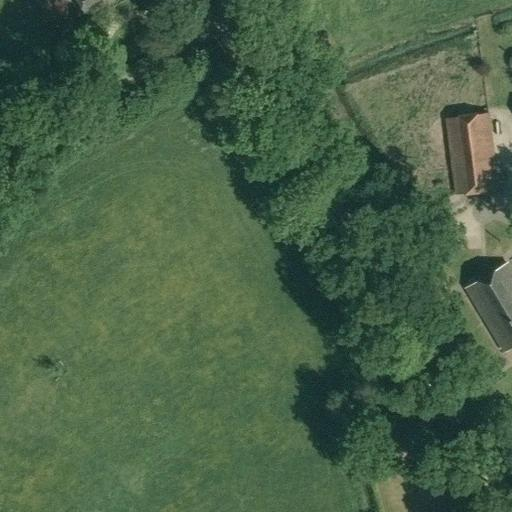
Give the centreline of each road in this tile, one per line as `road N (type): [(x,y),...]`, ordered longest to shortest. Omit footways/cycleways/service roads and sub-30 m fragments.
road 1 (unclassified): [(511,473),(242,19)]
road 2 (unclassified): [(0,166),(242,19)]
